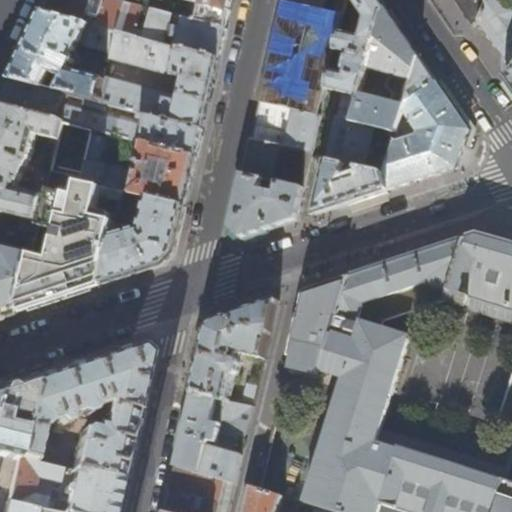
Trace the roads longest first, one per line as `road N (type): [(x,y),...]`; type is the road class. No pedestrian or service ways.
road 1 (residential): [(191,290),(261,0)]
road 2 (residential): [(136,511),(191,290)]
road 3 (residential): [(191,290),(0,353)]
road 4 (residential): [(511,137),(415,0)]
